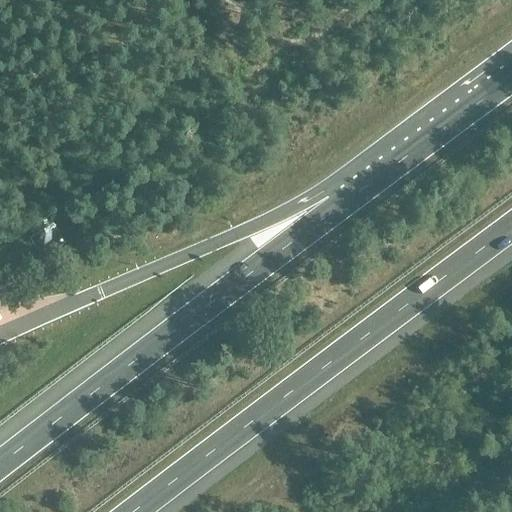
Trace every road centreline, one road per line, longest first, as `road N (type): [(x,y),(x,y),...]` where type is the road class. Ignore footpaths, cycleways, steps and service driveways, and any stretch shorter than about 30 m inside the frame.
road 1 (motorway): [(140,511),(511,230)]
road 2 (motorway): [(331,213),(0,465)]
road 3 (motorway): [(331,213),(239,236),(101,293)]
road 4 (motorway): [(511,80),(331,213)]
